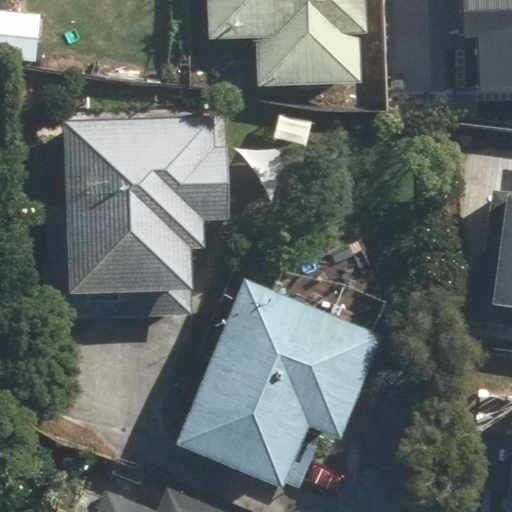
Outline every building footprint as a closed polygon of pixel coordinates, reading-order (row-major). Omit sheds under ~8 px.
[(472,0),(387,0),(390,110),(511,106),(511,23),(473,24),(472,0)] [(42,15),(0,13),(0,63),(40,65),(42,15)] [(218,119),(47,125),(48,155),(29,156),(31,210),(39,209),(43,323),(111,321),(110,298),(175,295),(174,254),(188,254),(186,226),(212,225),(211,184),(220,184),(218,119)] [(370,340),(234,283),(164,446),(269,491),(295,430),(326,443),(370,340)] [(511,372),(465,374),(468,461),(511,459),(511,372)] [(150,511),(133,511),(89,494),(81,511),(213,511),(159,490),(150,511)]
